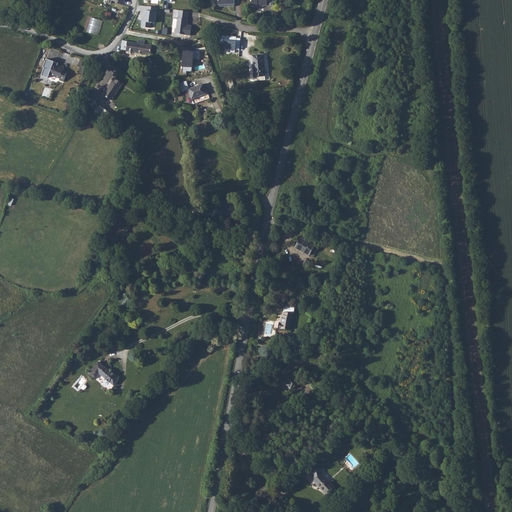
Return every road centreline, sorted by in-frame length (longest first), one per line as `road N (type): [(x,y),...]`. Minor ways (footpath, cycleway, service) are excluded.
road 1 (track): [(319,19),(342,40),(333,137),(404,158),(434,190),(452,339),(454,455),(511,465)]
road 2 (secondary): [(211,511),(314,38)]
road 3 (residential): [(136,0),(115,44),(97,55),(0,24)]
road 4 (track): [(248,318),(200,313),(109,355)]
